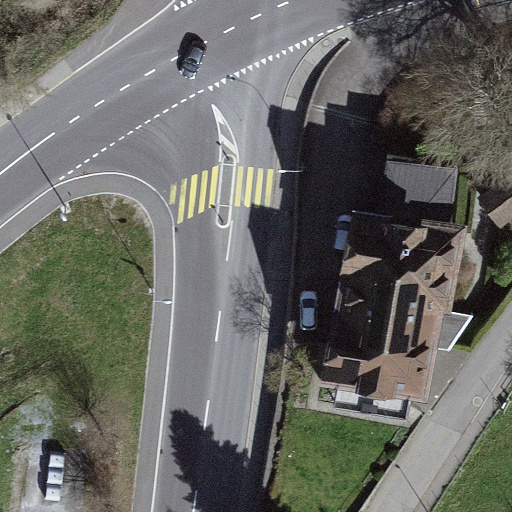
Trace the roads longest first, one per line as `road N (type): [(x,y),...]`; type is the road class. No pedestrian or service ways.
road 1 (tertiary): [(245,34),(196,511)]
road 2 (tertiary): [(0,185),(129,93),(245,34)]
road 3 (residential): [(389,511),(511,334)]
